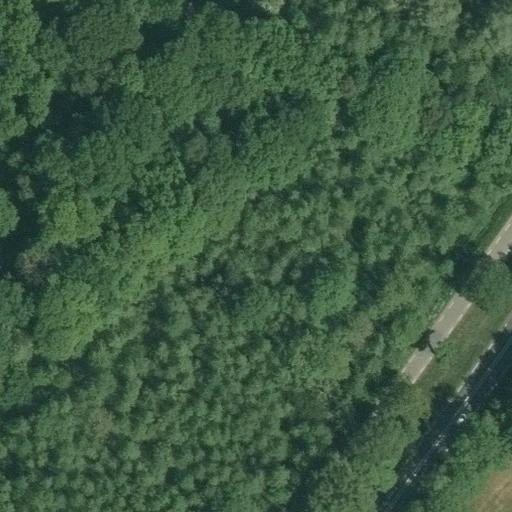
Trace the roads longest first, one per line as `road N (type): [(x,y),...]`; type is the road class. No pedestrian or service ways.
road 1 (track): [(511,124),(154,0)]
road 2 (unclassified): [(311,511),(511,232)]
road 3 (primary): [(390,511),(511,343)]
